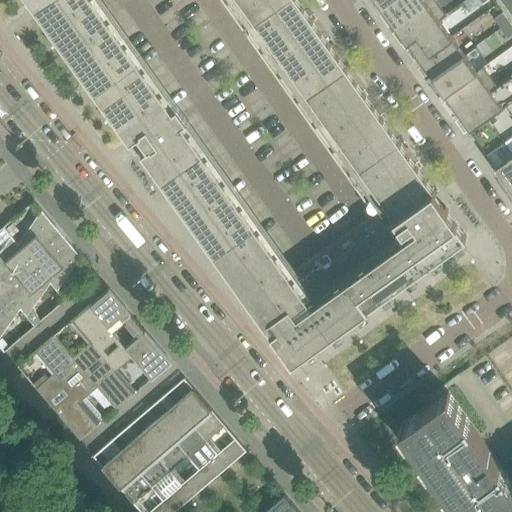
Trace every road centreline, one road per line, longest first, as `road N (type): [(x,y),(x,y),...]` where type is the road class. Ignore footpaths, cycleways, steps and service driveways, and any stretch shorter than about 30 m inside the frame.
road 1 (residential): [(342,0),(511,239)]
road 2 (residential): [(303,440),(511,287)]
road 3 (tertiary): [(141,249),(0,83)]
road 4 (residential): [(98,435),(219,338)]
road 5 (residential): [(23,340),(141,249)]
road 6 (tertiary): [(303,440),(219,338)]
